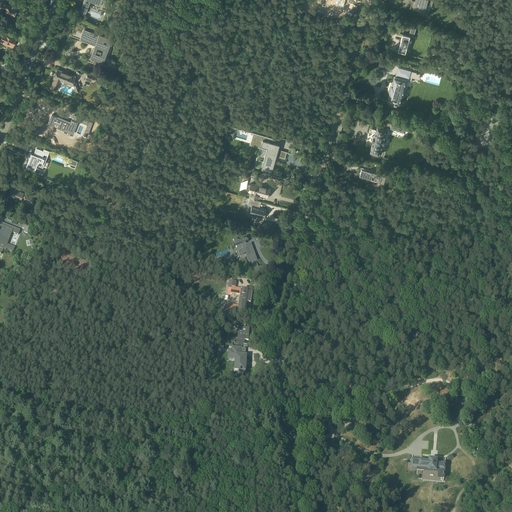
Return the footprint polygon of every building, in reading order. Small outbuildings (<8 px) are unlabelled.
[(84,0),(80,11),(85,14),(90,2),(100,6),(102,1),(105,2),(105,0),(84,0)] [(415,0),(415,1),(412,0),(412,1),(413,1),(413,3),(412,2),(410,8),(419,10),(418,13),(424,15),(427,5),(432,6),(433,0),(415,0)] [(14,15),(15,14),(15,13),(15,12),(17,8),(1,2),(0,5),(7,8),(5,12),(14,15)] [(414,37),(417,25),(412,24),(409,35),(403,34),(398,51),(406,53),(410,36),(414,37)] [(92,56),(102,60),(108,44),(109,44),(111,39),(100,35),(100,36),(75,26),(72,33),(85,39),(85,40),(89,41),(90,42),(91,41),(97,43),(93,52),(93,53),(92,56)] [(0,33),(3,35),(0,41),(12,47),(14,43),(15,42),(16,40),(15,40),(16,38),(8,35),(10,32),(0,27),(0,33)] [(91,59),(82,55),(79,64),(78,64),(88,68),(91,59)] [(405,86),(406,86),(407,81),(406,81),(407,80),(406,80),(407,77),(409,78),(411,70),(398,67),(397,73),(396,77),(395,76),(393,82),(394,83),(393,85),(392,85),(390,92),(391,92),(390,95),(388,100),(400,104),(402,96),(405,86)] [(73,82),(75,76),(57,69),(54,78),(51,88),(56,90),(60,81),(74,86),(76,92),(79,91),(77,84),(73,82)] [(85,79),(94,82),(96,75),(88,72),(85,79)] [(52,115),(48,124),(53,126),(54,122),(59,124),(58,128),(62,129),(62,127),(73,131),(76,122),(72,120),(70,124),(56,118),(57,117),(52,115)] [(83,119),(82,122),(88,124),(86,129),(89,130),(92,122),(83,119)] [(405,133),(407,127),(391,122),(391,123),(388,122),(387,122),(386,122),(385,123),(384,127),(378,125),(376,130),(372,129),(370,129),(369,133),(365,145),(371,147),(372,147),(370,152),(371,152),(370,154),(378,157),(379,154),(380,154),(381,150),(383,144),(385,139),(385,138),(386,133),(386,132),(387,132),(387,130),(387,129),(387,128),(387,127),(389,128),(397,131),(405,133)] [(285,159),(287,152),(276,149),(278,144),(273,142),(274,139),(257,134),(256,139),(257,139),(255,145),(267,148),(263,161),(258,160),(256,167),(271,171),(273,166),(272,165),(274,156),(285,159)] [(44,148),(43,150),(42,149),(36,147),(34,153),(31,152),(26,166),(35,170),(38,162),(38,163),(39,163),(38,165),(43,167),(49,150),(44,148)] [(68,157),(66,162),(76,166),(78,161),(68,157)] [(384,182),(386,175),(360,167),(357,174),(384,182)] [(268,193),(270,188),(256,184),(250,183),(250,184),(249,184),(248,185),(247,185),(247,186),(246,187),(247,188),(247,190),(248,190),(248,191),(249,192),(251,193),(249,198),(257,200),(259,194),(267,197),(268,193)] [(35,197),(26,193),(11,188),(8,195),(21,199),(22,197),(24,197),(23,200),(32,204),(35,197)] [(259,201),(257,200),(249,198),(248,204),(252,205),(250,213),(257,215),(256,219),(263,221),(264,217),(265,213),(265,212),(266,209),(258,207),(259,201)] [(0,247),(3,249),(13,253),(14,248),(7,245),(12,233),(18,235),(20,231),(14,229),(1,224),(0,225),(0,247)] [(21,231),(29,235),(31,229),(23,226),(21,231)] [(246,255),(248,262),(256,259),(250,244),(246,245),(245,242),(248,241),(246,235),(232,240),(235,246),(242,244),(244,249),(238,251),(240,257),(246,255)] [(236,282),(230,281),(228,290),(234,291),(233,294),(241,295),(239,307),(231,306),(231,310),(225,309),(225,313),(231,314),(231,313),(234,313),(234,314),(236,314),(236,313),(244,315),(246,305),(250,306),(252,293),(248,292),(248,291),(235,288),(236,282)] [(249,328),(238,327),(237,339),(225,338),(225,342),(242,344),(243,339),(245,339),(245,340),(248,340),(249,328)] [(247,355),(248,348),(237,347),(232,347),(232,350),(228,349),(227,359),(235,360),(234,371),(246,372),(247,355)] [(420,465),(411,464),(411,467),(418,468),(417,471),(424,472),(424,469),(430,470),(430,471),(431,471),(431,472),(435,472),(435,471),(436,471),(436,470),(444,470),(445,464),(436,463),(436,461),(437,461),(437,460),(435,460),(431,459),(431,460),(429,460),(430,460),(430,461),(421,460),(420,460),(420,465)]
